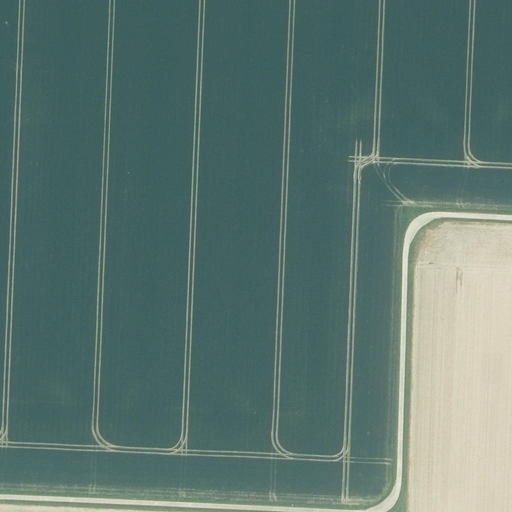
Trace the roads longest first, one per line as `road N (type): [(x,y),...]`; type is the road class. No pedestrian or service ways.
road 1 (unclassified): [(511,217),(439,214),(411,231),(397,490),(379,511)]
road 2 (unclassified): [(347,511),(0,497)]
